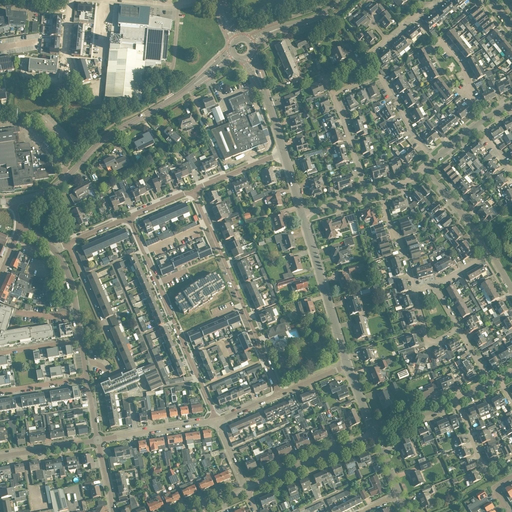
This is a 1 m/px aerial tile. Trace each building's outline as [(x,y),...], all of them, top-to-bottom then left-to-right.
[(452,0),(451,1),(452,2),(457,9),(460,7),(462,9),(466,6),(464,3),(461,0),(452,0)] [(445,4),(443,5),(449,13),(453,10),(455,11),(457,9),(452,2),(449,4),(448,3),(445,5),(445,4)] [(365,7),(367,9),(371,15),(376,11),(379,14),(385,10),(381,5),(378,8),(374,3),(371,5),(371,4),(370,3),(365,7)] [(85,4),(84,21),(88,22),(89,22),(89,20),(89,17),(88,17),(88,12),(91,13),(92,4),(85,4)] [(441,12),(438,14),(444,21),(446,18),(445,17),(449,13),(443,5),(441,7),(442,8),(439,10),(441,12)] [(110,40),(105,98),(141,101),(144,67),(155,68),(155,63),(161,64),(161,60),(166,60),(169,35),(170,33),(169,33),(169,30),(170,30),(172,21),(149,16),(149,13),(141,12),(141,8),(120,6),(118,25),(118,28),(121,28),(120,35),(123,36),(123,40),(121,40),(121,41),(110,40)] [(470,15),(473,19),(475,18),(482,12),(478,8),(471,13),(470,15)] [(392,24),(388,20),(391,17),(386,11),(380,16),(383,19),(380,22),(386,29),(392,24)] [(473,19),(476,23),(478,21),(485,16),(482,12),(475,18),(473,19)] [(431,15),(429,17),(435,25),(438,22),(439,24),(444,21),(438,14),(436,16),(434,14),(431,16),(431,15)] [(6,15),(0,17),(0,20),(3,29),(9,27),(10,27),(9,19),(7,19),(7,15),(6,15)] [(10,15),(11,18),(9,19),(10,27),(17,27),(18,16),(10,15)] [(26,16),(18,16),(17,27),(25,28),(26,16)] [(354,25),(355,24),(358,27),(361,24),(362,26),(367,21),(362,16),(360,18),(359,16),(354,20),(353,18),(351,18),(349,19),(349,21),(352,25),(354,25)] [(478,21),(476,23),(480,27),(488,20),(485,16),(478,21)] [(435,25),(429,17),(427,18),(428,19),(425,22),(426,24),(424,26),(435,39),(438,36),(434,32),(432,30),(434,29),(432,27),(435,25)] [(480,27),(483,31),(491,24),(488,20),(480,27)] [(491,24),(483,31),(486,35),(488,33),(494,28),(491,24)] [(412,28),(410,29),(416,37),(421,33),(423,35),(425,33),(421,28),(419,30),(416,27),(413,29),(412,28)] [(409,38),(407,40),(411,45),(413,42),(414,43),(418,39),(416,37),(410,29),(406,33),(409,38)] [(446,35),(449,39),(456,34),(453,29),(446,35)] [(489,36),(492,40),(499,34),(496,30),(489,36)] [(363,37),(369,44),(371,45),(374,43),(373,41),(375,39),(371,34),(370,32),(364,36),(362,34),(357,37),(359,40),(363,37)] [(449,39),(452,43),(459,37),(456,34),(449,39)] [(492,40),(495,44),(502,38),(499,34),(492,40)] [(452,43),(456,47),(463,41),(459,37),(452,43)] [(398,39),(396,41),(402,48),(404,50),(411,45),(407,40),(404,42),(402,38),(399,40),(398,39)] [(495,44),(499,48),(505,42),(502,38),(495,44)] [(296,43),(298,48),(304,45),(306,49),(310,48),(308,44),(307,44),(305,39),(296,43)] [(395,49),(393,51),(397,56),(404,50),(402,48),(396,41),(394,43),(395,44),(392,46),(395,49)] [(456,47),(459,51),(466,45),(463,41),(456,47)] [(275,46),(282,64),(295,58),(292,51),(289,52),(284,42),(275,46)] [(499,48),(502,52),(509,46),(505,42),(499,48)] [(459,51),(462,55),(469,49),(466,45),(459,51)] [(348,46),(343,48),(341,49),(341,48),(337,50),(332,52),(334,56),(335,55),(338,62),(337,62),(337,63),(346,59),(345,58),(352,55),(348,46)] [(502,52),(505,56),(511,50),(509,46),(502,52)] [(386,49),(382,53),(388,61),(390,63),(392,60),(393,61),(398,58),(397,57),(397,56),(393,51),(392,51),(389,53),(386,49)] [(469,49),(462,55),(466,59),(472,53),(469,49)] [(416,54),(418,59),(426,55),(424,50),(416,54)] [(503,57),(507,61),(508,60),(511,56),(511,50),(505,56),(503,57)] [(388,61),(382,53),(382,54),(378,58),(379,60),(376,63),(382,70),(386,66),(385,66),(386,65),(385,63),(388,61)] [(419,64),(421,64),(429,59),(426,55),(418,59),(417,60),(419,64)] [(0,72),(8,71),(7,70),(11,70),(11,71),(15,70),(13,56),(9,57),(9,59),(0,60),(0,72)] [(296,58),(295,58),(282,64),(289,80),(299,76),(294,63),(297,62),(296,58)] [(467,62),(470,67),(478,62),(475,58),(467,62)] [(30,61),(29,73),(33,73),(33,72),(36,72),(36,73),(40,74),(40,72),(43,73),(43,74),(47,74),(47,73),(50,73),(50,75),(53,75),(54,74),(57,74),(56,75),(57,75),(58,59),(51,59),(51,63),(30,61)] [(421,64),(423,68),(431,64),(429,59),(421,64)] [(87,60),(76,63),(78,68),(88,65),(87,60)] [(470,67),(472,71),(480,67),(478,62),(470,67)] [(423,74),(426,73),(433,68),(431,64),(423,68),(421,69),(423,74)] [(88,65),(78,68),(79,73),(88,71),(86,66),(89,65),(88,65)] [(472,71),(475,75),(482,71),(480,67),(472,71)] [(389,77),(391,82),(394,81),(399,78),(398,75),(402,73),(399,68),(395,70),(393,71),(393,72),(393,71),(394,74),(389,77)] [(426,73),(428,77),(436,73),(433,68),(426,73)] [(489,77),(492,76),(493,75),(490,70),(484,74),(482,71),(475,75),(477,80),(484,76),(485,79),(487,78),(489,77)] [(436,73),(428,77),(431,82),(438,77),(436,73)] [(91,75),(81,78),(82,83),(93,80),(91,75)] [(393,84),(396,89),(404,85),(402,82),(404,81),(402,76),(399,78),(394,81),(391,82),(393,84)] [(501,82),(505,92),(511,89),(511,87),(511,84),(511,82),(509,80),(508,76),(500,80),(501,82)] [(434,91),(436,89),(444,84),(440,80),(436,83),(433,85),(431,87),(434,91)] [(505,92),(501,82),(498,84),(499,86),(497,88),(498,90),(500,95),(505,92)] [(310,86),(312,91),(314,96),(319,94),(324,92),(321,87),(321,85),(318,86),(317,83),(310,86)] [(405,94),(406,94),(412,90),(409,86),(408,83),(404,85),(396,89),(399,94),(404,91),(405,94)] [(369,92),(366,93),(369,100),(380,96),(375,84),(371,86),(370,88),(368,90),(369,92)] [(436,89),(440,93),(447,88),(444,84),(436,89)] [(440,93),(443,97),(450,92),(447,88),(440,93)] [(370,103),(369,100),(366,93),(364,89),(361,91),(360,93),(357,94),(359,99),(361,104),(364,103),(365,105),(370,103)] [(485,90),(486,90),(485,89),(482,90),(483,91),(484,94),(481,96),(485,102),(490,100),(485,90)] [(488,89),(486,90),(485,90),(490,100),(496,97),(492,90),(490,91),(488,89)] [(402,99),(405,104),(413,99),(411,96),(414,95),(412,90),(406,94),(407,96),(402,99)] [(297,104),(295,105),(294,103),(292,104),(292,103),(291,99),(296,97),(296,96),(300,94),(299,91),(284,97),(287,106),(284,106),(285,112),(294,110),(295,112),(299,111),(297,104)] [(450,92),(443,97),(440,100),(443,104),(445,103),(447,105),(452,101),(450,98),(453,96),(450,92)] [(246,93),(237,97),(258,147),(256,148),(257,152),(265,149),(263,145),(267,143),(263,131),(267,129),(265,125),(261,116),(260,116),(257,117),(256,114),(253,107),(252,107),(246,93)] [(349,98),(346,99),(351,110),(354,109),(354,107),(358,105),(356,98),(354,94),(350,95),(349,98)] [(234,113),(223,117),(224,120),(226,119),(240,154),(256,148),(258,147),(237,97),(228,100),(234,113)] [(315,97),(312,99),(311,98),(306,100),(306,101),(304,102),(306,105),(317,101),(315,97)] [(224,120),(223,117),(218,104),(214,106),(211,98),(203,102),(205,106),(208,114),(212,112),(216,123),(219,128),(211,131),(223,156),(225,160),(240,154),(226,119),(224,120)] [(415,108),(418,106),(420,105),(418,101),(415,103),(413,99),(405,104),(408,109),(414,105),(415,108)] [(327,100),(322,102),(319,103),(321,106),(319,107),(323,114),(325,113),(329,111),(327,107),(330,106),(327,100)] [(461,105),(459,107),(466,115),(470,112),(466,106),(463,108),(461,105)] [(381,118),(382,117),(383,116),(392,111),(390,107),(389,107),(389,106),(383,110),(381,106),(375,109),(377,113),(378,112),(381,118)] [(454,111),(452,113),(458,120),(460,118),(461,119),(466,115),(459,107),(457,109),(459,112),(456,113),(454,111)] [(413,119),(421,114),(418,109),(410,114),(413,119)] [(448,116),(446,118),(453,126),(457,122),(458,120),(452,113),(450,110),(448,112),(452,117),(450,119),(448,116)] [(383,116),(382,117),(383,120),(384,120),(386,119),(387,121),(395,116),(392,111),(383,116)] [(184,117),(185,119),(178,121),(181,129),(195,124),(191,114),(184,117)] [(325,119),(321,120),(326,132),(330,131),(331,130),(336,129),(333,123),(336,122),(333,115),(329,116),(328,114),(323,116),(324,118),(325,119)] [(422,124),(428,120),(426,116),(423,117),(421,114),(413,119),(416,124),(421,121),(422,124)] [(356,122),(353,123),(355,129),(363,126),(362,123),(364,122),(363,117),(362,117),(356,119),(355,119),(356,122)] [(291,132),(296,130),(297,133),(302,132),(301,129),(302,129),(300,123),(298,123),(297,118),(291,120),(292,125),(290,126),(291,132)] [(442,122),(441,122),(448,130),(453,126),(446,118),(444,120),(446,122),(443,124),(442,122)] [(205,119),(199,121),(203,129),(208,126),(205,119)] [(431,130),(435,128),(431,124),(428,120),(425,123),(431,130)] [(431,124),(435,128),(439,133),(442,132),(444,134),(448,130),(441,122),(439,124),(441,126),(439,128),(437,126),(436,127),(434,125),(435,125),(433,122),(431,124)] [(511,131),(511,129),(508,122),(506,124),(505,123),(503,123),(507,131),(509,130),(511,132),(511,131)] [(390,128),(393,133),(401,128),(398,123),(391,127),(390,123),(388,124),(382,128),(383,131),(390,128)] [(363,126),(355,129),(356,134),(360,133),(361,136),(365,135),(368,134),(366,129),(364,129),(363,126)] [(497,128),(494,130),(499,138),(503,135),(502,134),(499,128),(498,126),(496,127),(497,128)] [(166,141),(172,147),(176,144),(177,145),(178,144),(179,145),(180,144),(178,142),(180,139),(174,133),(172,134),(171,133),(172,131),(169,127),(164,132),(162,130),(160,128),(162,131),(169,138),(166,141),(157,131),(166,141)] [(26,186),(20,146),(18,133),(20,133),(19,128),(17,128),(0,130),(0,189),(3,191),(7,191),(11,191),(14,190),(14,188),(26,186)] [(401,128),(393,133),(393,132),(396,137),(395,138),(397,141),(402,138),(403,138),(402,135),(404,133),(401,128)] [(341,135),(340,135),(338,130),(330,133),(331,137),(327,138),(329,143),(332,142),(333,144),(343,141),(341,135)] [(499,138),(494,130),(491,132),(491,131),(489,132),(494,139),(496,137),(497,139),(499,138)] [(428,134),(427,134),(434,142),(439,138),(433,131),(428,135),(428,134)] [(434,142),(427,134),(426,132),(424,133),(424,135),(425,136),(423,138),(424,139),(429,145),(433,141),(434,142)] [(134,144),(136,148),(138,150),(144,147),(145,149),(154,144),(151,137),(149,133),(142,136),(144,139),(134,144)] [(304,143),(303,138),(302,138),(297,140),(298,145),(295,146),(297,151),(307,148),(306,143),(304,143)] [(359,144),(361,150),(369,147),(368,144),(371,143),(369,138),(362,140),(363,143),(359,144)] [(476,144),(473,146),(479,154),(481,152),(480,150),(483,147),(479,142),(478,144),(476,142),(475,143),(476,144)] [(28,143),(21,144),(22,145),(20,146),(26,186),(33,185),(32,180),(34,179),(35,180),(49,179),(48,176),(55,175),(54,169),(52,169),(52,163),(48,164),(47,156),(45,157),(45,155),(40,151),(40,150),(30,151),(30,149),(30,145),(29,144),(28,143)] [(337,154),(338,157),(346,155),(345,152),(346,152),(345,148),(341,149),(340,146),(332,148),(334,155),(337,154)] [(469,148),(474,155),(476,153),(477,155),(479,154),(473,146),(471,148),(470,147),(469,148)] [(166,154),(168,153),(166,147),(164,148),(159,150),(162,156),(166,154)] [(369,147),(361,150),(363,155),(366,154),(367,157),(372,156),(374,155),(372,150),(370,150),(369,147)] [(410,148),(406,152),(412,160),(412,159),(416,155),(410,148)] [(305,160),(300,161),(304,173),(307,172),(307,175),(308,175),(310,174),(317,172),(316,168),(312,170),(310,166),(312,165),(309,158),(311,157),(317,155),(319,155),(323,154),(322,150),(304,156),(305,160)] [(398,151),(395,154),(401,161),(404,158),(408,163),(412,160),(406,152),(404,150),(399,154),(398,151)] [(478,170),(479,169),(480,168),(472,157),(469,159),(467,156),(464,152),(462,153),(463,155),(461,156),(467,164),(469,166),(473,163),(476,168),(478,170)] [(487,162),(489,160),(493,157),(490,154),(484,159),(487,162)] [(346,155),(338,157),(339,161),(336,161),(337,164),(335,165),(336,169),(340,167),(339,164),(349,161),(348,158),(347,158),(346,155)] [(472,157),(480,168),(483,166),(477,159),(474,155),(472,157)] [(461,169),(467,164),(461,156),(458,158),(458,157),(456,159),(458,161),(456,163),(461,169)] [(103,162),(106,166),(107,169),(111,167),(114,172),(129,164),(125,157),(115,162),(113,157),(103,162)] [(209,157),(206,159),(211,169),(217,167),(215,162),(214,159),(210,161),(209,157)] [(390,166),(391,169),(394,174),(397,172),(397,173),(400,171),(398,167),(401,166),(398,160),(397,157),(391,161),(393,164),(390,166)] [(211,169),(206,159),(200,161),(205,172),(211,169)] [(486,171),(487,172),(496,166),(494,163),(495,162),(493,161),(491,163),(489,160),(487,162),(483,166),(480,168),(479,169),(481,171),(483,169),(485,172),(486,171)] [(376,162),(377,167),(378,169),(380,177),(383,176),(383,177),(387,176),(385,171),(389,170),(387,165),(386,162),(380,164),(380,162),(377,162),(376,162)] [(178,167),(179,170),(183,178),(189,175),(192,174),(187,163),(178,167)] [(442,170),(446,173),(451,169),(448,165),(442,170)] [(496,166),(487,172),(484,175),(487,178),(486,180),(488,182),(491,180),(496,176),(498,174),(499,173),(497,170),(500,169),(499,167),(497,168),(496,166)] [(157,176),(158,179),(161,187),(167,184),(167,183),(169,183),(166,176),(169,175),(166,170),(165,167),(160,170),(161,174),(157,176)] [(169,168),(166,170),(169,175),(174,173),(178,184),(182,182),(181,179),(183,178),(179,170),(178,167),(175,168),(170,169),(169,168)] [(378,169),(377,167),(367,170),(369,176),(372,175),(374,180),(377,179),(377,178),(380,177),(378,169)] [(262,171),(264,176),(267,186),(276,183),(274,174),(273,175),(271,169),(262,171)] [(451,169),(446,173),(449,177),(454,172),(451,169)] [(452,181),(457,176),(454,172),(449,177),(452,181)] [(345,175),(341,176),(342,177),(345,188),(348,187),(348,188),(352,187),(351,183),(354,182),(352,174),(345,176),(345,175)] [(458,176),(457,176),(452,181),(455,185),(461,180),(461,181),(463,179),(460,174),(458,176)] [(495,184),(496,186),(504,179),(502,177),(503,176),(502,174),(500,176),(498,178),(495,180),(497,182),(495,184)] [(460,189),(462,191),(470,184),(471,183),(472,182),(469,177),(468,177),(467,176),(463,179),(461,181),(458,184),(460,186),(457,188),(459,190),(460,189)] [(310,190),(310,192),(309,192),(310,195),(311,195),(312,197),(314,196),(314,197),(318,196),(318,195),(323,193),(321,189),(320,189),(319,186),(323,185),(321,177),(309,181),(312,189),(310,190)] [(338,177),(332,179),(334,188),(338,187),(339,191),(342,190),(342,189),(345,188),(342,177),(338,178),(338,177)] [(161,187),(158,179),(152,181),(157,193),(161,191),(160,188),(161,187)] [(250,192),(252,198),(255,197),(255,196),(253,191),(249,182),(247,184),(245,179),(238,182),(242,189),(245,188),(246,192),(247,194),(250,192)] [(499,190),(501,192),(509,188),(506,184),(508,182),(507,181),(506,182),(504,179),(496,186),(497,187),(499,186),(501,188),(499,190)] [(91,186),(91,185),(88,181),(81,185),(82,186),(74,191),(75,193),(70,196),(75,205),(74,205),(74,206),(86,199),(84,196),(88,193),(86,189),(91,186)] [(242,189),(238,182),(232,184),(237,196),(240,194),(239,191),(242,189)] [(140,183),(136,185),(140,196),(146,193),(144,189),(143,185),(141,186),(140,183)] [(470,184),(462,191),(463,193),(462,194),(464,196),(466,194),(468,196),(473,192),(476,189),(474,187),(470,190),(469,188),(473,185),(471,183),(470,184)] [(140,196),(136,185),(137,188),(135,189),(134,186),(130,188),(131,190),(134,197),(136,202),(140,200),(138,197),(140,196)] [(421,196),(426,201),(427,200),(425,198),(429,194),(427,190),(423,186),(422,187),(421,188),(419,190),(423,195),(421,196)] [(503,198),(504,200),(511,195),(511,189),(510,191),(509,188),(501,192),(502,195),(505,194),(506,196),(503,198)] [(217,204),(222,202),(220,199),(218,199),(215,191),(208,195),(210,200),(208,201),(210,204),(214,202),(215,205),(217,204)] [(114,194),(116,197),(119,205),(125,202),(122,194),(120,195),(118,192),(114,194)] [(412,204),(414,209),(418,206),(416,204),(418,203),(420,202),(422,205),(425,203),(426,201),(421,196),(420,197),(416,192),(415,193),(414,193),(414,194),(412,196),(416,201),(412,204)] [(282,205),(280,200),(281,200),(279,193),(275,194),(269,196),(266,197),(267,202),(271,201),(272,204),(268,206),(269,209),(273,208),(277,207),(282,205)] [(263,194),(255,197),(252,198),(254,202),(265,198),(263,194)] [(470,201),(472,203),(480,196),(479,195),(476,197),(475,194),(471,197),(468,200),(469,202),(470,201)] [(476,206),(478,209),(484,204),(485,203),(483,200),(481,202),(479,200),(481,198),(480,196),(472,203),(474,206),(473,207),(474,208),(476,206)] [(119,205),(116,197),(106,201),(110,210),(113,208),(115,211),(119,209),(117,206),(119,205)] [(212,209),(215,216),(229,210),(226,204),(232,202),(230,198),(222,202),(217,204),(219,207),(212,209)] [(410,216),(414,214),(417,213),(414,209),(412,204),(408,206),(407,200),(403,201),(403,199),(401,200),(400,199),(398,199),(398,201),(400,209),(401,212),(406,210),(406,208),(409,207),(411,211),(410,216)] [(395,210),(400,209),(398,201),(392,202),(393,204),(390,205),(392,213),(395,211),(395,210)] [(480,213),(482,216),(490,209),(492,207),(487,201),(485,203),(484,204),(478,209),(480,211),(478,213),(479,214),(480,213)] [(424,210),(430,217),(435,213),(441,209),(440,208),(440,207),(439,206),(438,206),(437,204),(432,208),(430,206),(424,210)] [(186,205),(179,207),(183,215),(189,212),(186,205)] [(179,207),(173,210),(177,217),(183,215),(179,207)] [(88,222),(87,222),(91,221),(88,215),(85,216),(84,214),(81,215),(78,209),(76,210),(71,212),(74,218),(76,217),(80,226),(85,224),(86,226),(88,224),(88,222)] [(496,217),(490,209),(482,216),(484,218),(483,219),(484,221),(486,219),(488,221),(490,222),(496,217)] [(173,210),(167,212),(171,220),(177,217),(173,210)] [(224,219),(225,222),(231,220),(231,219),(238,217),(242,215),(240,211),(236,213),(231,215),(229,210),(215,216),(217,222),(224,219)] [(366,223),(371,222),(372,226),(378,224),(373,210),(370,211),(369,210),(366,211),(366,210),(360,212),(361,217),(362,218),(360,218),(360,219),(360,221),(361,221),(364,221),(365,222),(366,223)] [(436,224),(441,220),(446,216),(446,215),(446,214),(445,213),(444,213),(443,211),(437,216),(435,213),(430,217),(432,220),(434,222),(436,224)] [(167,212),(161,215),(165,223),(171,220),(167,212)] [(286,223),(285,219),(283,213),(277,215),(278,217),(272,219),(276,232),(284,229),(284,232),(287,232),(286,229),(284,223),(286,223)] [(161,215),(155,218),(159,225),(165,223),(161,215)] [(399,221),(401,228),(410,226),(410,225),(409,226),(408,221),(411,220),(410,217),(407,218),(399,221)] [(155,218),(149,220),(153,228),(159,225),(155,218)] [(245,221),(247,226),(257,223),(255,218),(245,221)] [(347,227),(345,223),(344,218),(337,220),(338,221),(332,222),(331,221),(323,223),(328,239),(336,237),(333,228),(339,226),(340,229),(347,227)] [(441,220),(436,224),(435,225),(440,232),(444,228),(445,229),(452,223),(451,222),(452,221),(451,220),(450,220),(448,218),(443,223),(441,220)] [(153,228),(149,220),(143,223),(144,224),(145,227),(148,234),(154,231),(153,228)] [(220,228),(223,234),(231,230),(230,227),(234,225),(231,220),(225,222),(226,225),(220,228)] [(371,236),(375,234),(384,232),(382,224),(368,228),(371,236)] [(410,226),(401,228),(401,229),(402,228),(404,236),(416,232),(415,229),(412,230),(410,226)] [(451,238),(459,232),(455,227),(450,231),(448,229),(444,232),(443,233),(445,235),(446,234),(450,239),(451,238)] [(125,230),(118,233),(122,241),(126,240),(127,243),(129,242),(128,239),(125,230)] [(233,237),(234,240),(240,237),(238,231),(233,234),(231,230),(223,234),(225,240),(233,237)] [(168,231),(162,234),(165,240),(171,237),(168,231)] [(375,234),(378,242),(383,240),(382,238),(386,237),(384,232),(375,234)] [(452,244),(453,247),(459,243),(457,240),(462,236),(459,232),(451,238),(454,242),(452,244)] [(118,233),(112,236),(116,244),(122,241),(118,233)] [(286,233),(275,237),(277,244),(280,243),(281,247),(286,246),(287,250),(291,249),(296,248),(292,236),(287,238),(286,233)] [(112,236),(106,238),(110,246),(116,244),(112,236)] [(405,239),(407,247),(420,243),(420,242),(419,242),(418,238),(415,239),(414,236),(413,236),(405,239)] [(229,246),(232,252),(240,248),(244,246),(240,237),(234,240),(236,243),(229,246)] [(106,238),(100,241),(104,249),(110,246),(106,238)] [(338,249),(338,248),(331,250),(331,252),(331,253),(331,255),(333,255),(333,257),(334,257),(337,265),(345,263),(343,256),(351,254),(349,247),(354,245),(352,238),(344,240),(346,247),(338,249)] [(156,243),(159,242),(157,239),(155,240),(151,241),(151,240),(145,243),(147,247),(152,245),(156,243)] [(378,242),(380,250),(389,247),(387,242),(384,243),(383,240),(378,242)] [(100,241),(94,243),(98,251),(99,255),(105,252),(104,249),(100,241)] [(457,251),(459,253),(469,246),(466,241),(460,245),(459,243),(453,247),(455,249),(456,249),(457,251)] [(94,243),(88,246),(92,254),(98,251),(94,243)] [(203,243),(200,244),(206,258),(212,255),(208,246),(205,247),(203,243)] [(408,247),(410,251),(418,249),(422,248),(421,245),(421,244),(420,243),(407,247),(408,247)] [(198,250),(196,251),(199,259),(200,260),(206,258),(200,244),(197,246),(198,250)] [(85,256),(80,259),(81,262),(87,259),(87,260),(93,257),(92,254),(88,246),(82,248),(83,251),(84,253),(85,256)] [(461,252),(459,253),(462,258),(464,260),(469,257),(467,254),(473,250),(469,246),(461,252)] [(389,247),(380,250),(376,251),(378,255),(379,258),(382,257),(382,258),(383,257),(391,255),(389,247)] [(240,248),(232,252),(234,258),(241,255),(242,258),(240,259),(248,256),(246,250),(242,251),(240,248)] [(418,249),(410,251),(412,259),(421,257),(419,252),(422,251),(422,248),(418,249)] [(196,251),(191,253),(194,261),(199,259),(196,251)] [(16,252),(13,260),(23,263),(25,259),(21,258),(23,254),(16,252)] [(191,253),(186,255),(189,263),(194,261),(191,253)] [(299,257),(294,259),(292,254),(286,256),(288,261),(292,273),(302,270),(299,257)] [(186,255),(181,257),(184,265),(189,263),(186,255)] [(129,267),(132,266),(138,263),(135,256),(131,258),(129,259),(131,262),(128,263),(128,265),(129,267)] [(444,257),(442,258),(447,268),(450,266),(451,267),(453,266),(456,264),(452,258),(449,260),(448,258),(447,256),(446,256),(444,257)] [(181,257),(176,259),(179,267),(184,265),(181,257)] [(240,271),(247,268),(250,266),(246,258),(243,260),(244,262),(237,265),(240,271)] [(388,262),(389,267),(400,264),(398,259),(392,261),(391,258),(386,259),(386,262),(388,262)] [(437,261),(439,264),(443,271),(445,270),(445,269),(447,268),(442,258),(437,261)] [(166,259),(163,260),(169,274),(175,271),(174,270),(171,262),(168,263),(166,259)] [(176,259),(171,262),(174,270),(179,267),(176,259)] [(23,263),(13,260),(10,266),(17,269),(18,267),(22,269),(24,264),(23,263)] [(161,266),(158,267),(162,276),(169,274),(163,260),(160,262),(161,266)] [(439,264),(437,261),(432,264),(433,267),(434,266),(438,273),(441,272),(443,271),(439,264)] [(132,266),(135,273),(141,270),(138,263),(132,266)] [(363,264),(348,268),(349,272),(364,268),(363,264)] [(389,267),(391,272),(402,269),(400,264),(389,267)] [(424,266),(422,266),(426,279),(430,277),(430,276),(433,275),(432,270),(430,264),(428,265),(428,266),(425,267),(424,266)] [(426,279),(422,266),(421,267),(421,268),(417,270),(417,268),(415,269),(418,279),(421,278),(422,280),(426,279)] [(478,269),(481,275),(486,272),(483,266),(478,269)] [(240,271),(242,277),(249,273),(247,268),(240,271)] [(387,279),(388,282),(397,279),(397,277),(403,275),(402,269),(391,272),(393,278),(387,279)] [(478,269),(472,272),(476,278),(481,275),(478,269)] [(118,272),(121,279),(126,276),(125,273),(123,274),(123,273),(122,270),(118,272)] [(135,273),(138,279),(144,277),(141,270),(135,273)] [(8,274),(3,285),(10,288),(43,299),(44,298),(44,294),(41,293),(45,279),(23,274),(24,274),(18,272),(12,271),(10,275),(8,274)] [(249,273),(242,277),(245,283),(252,279),(250,276),(253,275),(252,272),(249,273)] [(467,275),(470,281),(476,278),(472,272),(467,275)] [(345,273),(343,273),(338,275),(341,282),(343,289),(351,287),(348,276),(346,276),(345,273)] [(87,277),(90,283),(98,280),(95,274),(87,277)] [(179,297),(175,300),(184,314),(188,312),(189,313),(221,292),(220,291),(225,289),(215,274),(211,277),(210,275),(206,278),(207,280),(200,284),(199,283),(190,289),(191,290),(184,294),(183,293),(178,296),(179,297)] [(138,279),(141,286),(147,283),(144,277),(138,279)] [(297,291),(308,288),(305,280),(301,281),(301,280),(293,283),(293,281),(289,282),(288,279),(273,284),(275,293),(279,292),(277,287),(292,283),(293,286),(296,286),(297,291)] [(394,283),(396,289),(399,288),(406,286),(405,280),(398,282),(397,279),(388,282),(389,285),(394,283)] [(90,283),(93,289),(100,286),(98,280),(90,283)] [(481,285),(484,289),(491,285),(490,283),(492,282),(490,280),(486,282),(481,285)] [(141,286),(144,293),(150,290),(147,283),(141,286)] [(246,286),(249,292),(256,289),(253,283),(246,286)] [(484,289),(486,294),(494,289),(493,288),(494,287),(493,284),(491,285),(484,289)] [(3,285),(0,292),(0,293),(7,296),(8,296),(9,297),(10,295),(11,296),(12,295),(19,297),(21,298),(25,298),(31,300),(36,301),(46,303),(46,299),(44,298),(43,299),(10,288),(3,285)] [(93,289),(95,295),(103,292),(106,291),(103,285),(100,286),(93,289)] [(393,295),(394,298),(402,296),(401,293),(408,291),(406,286),(399,288),(396,289),(393,290),(394,295),(393,295)] [(448,293),(449,295),(457,291),(454,286),(447,290),(449,293),(448,293)] [(249,292),(251,298),(259,295),(256,289),(249,292)] [(486,294),(489,298),(496,294),(495,292),(497,291),(495,289),(494,289),(486,294)] [(144,293),(146,299),(153,297),(150,290),(144,293)] [(95,295),(98,301),(105,298),(108,296),(106,291),(103,292),(95,295)] [(118,299),(121,298),(124,297),(122,291),(116,293),(118,299)] [(451,297),(452,299),(459,295),(457,291),(449,295),(450,297),(451,297)] [(0,293),(0,298),(5,301),(12,302),(14,302),(16,299),(18,299),(19,297),(12,295),(11,296),(10,295),(9,297),(8,296),(7,296),(0,293)] [(496,294),(489,298),(486,300),(489,304),(492,303),(499,298),(498,296),(499,295),(498,293),(496,294)] [(399,300),(400,305),(404,304),(411,302),(410,296),(407,297),(406,294),(402,296),(394,298),(395,301),(399,300)] [(251,298),(254,304),(261,301),(259,295),(251,298)] [(453,303),(454,304),(462,300),(459,295),(452,299),(454,302),(453,303)] [(100,307),(108,304),(111,302),(108,296),(105,298),(98,301),(100,307)] [(146,299),(149,306),(155,303),(153,297),(146,299)] [(351,302),(347,303),(350,315),(355,313),(359,313),(360,316),(359,316),(365,315),(365,314),(363,307),(359,308),(356,297),(350,299),(351,302)] [(0,298),(0,303),(15,308),(14,308),(15,305),(11,304),(12,302),(5,301),(0,298)] [(308,315),(310,314),(315,312),(312,302),(308,303),(307,300),(301,302),(303,308),(305,315),(308,314),(308,315)] [(456,306),(458,309),(465,305),(462,300),(454,304),(455,306),(456,306)] [(261,301),(254,304),(256,310),(264,307),(261,301)] [(397,311),(398,314),(401,314),(406,312),(407,312),(406,309),(413,307),(411,302),(404,304),(400,305),(398,306),(399,307),(401,307),(402,309),(397,311)] [(492,309),(494,313),(494,314),(506,307),(503,302),(499,305),(495,307),(496,307),(495,308),(493,304),(487,308),(489,311),(492,309)] [(149,306),(152,313),(158,310),(155,303),(149,306)] [(100,307),(103,313),(110,310),(108,304),(100,307)] [(459,312),(460,314),(467,309),(465,305),(458,309),(459,311),(459,312)] [(0,315),(8,318),(10,313),(12,314),(13,311),(0,306),(0,315)] [(491,325),(494,323),(505,317),(504,314),(508,311),(506,307),(494,314),(494,313),(492,314),(495,319),(492,320),(493,322),(490,323),(491,325)] [(271,308),(264,311),(265,314),(259,317),(262,323),(267,321),(268,324),(275,321),(274,318),(271,312),(272,311),(271,308)] [(467,309),(460,314),(461,316),(461,315),(463,318),(470,314),(473,312),(470,308),(467,309)] [(103,313),(105,319),(109,318),(113,316),(110,310),(103,313)] [(152,313),(155,319),(161,317),(158,310),(152,313)] [(236,312),(230,315),(236,328),(239,327),(238,323),(240,322),(236,312)] [(406,315),(407,321),(415,318),(414,313),(407,315),(406,312),(401,314),(398,314),(399,317),(402,316),(406,315)] [(465,324),(468,328),(476,324),(481,321),(478,317),(477,317),(476,314),(466,320),(468,323),(465,324)] [(0,323),(6,326),(8,318),(0,315),(0,323)] [(230,315),(224,318),(225,319),(228,327),(231,326),(233,330),(236,328),(230,315)] [(161,317),(155,319),(158,326),(164,324),(161,317)] [(362,317),(360,318),(355,319),(357,325),(354,326),(358,339),(367,336),(371,335),(368,329),(366,330),(362,317)] [(504,322),(506,326),(511,323),(511,318),(511,317),(507,320),(505,317),(494,323),(496,327),(504,322)] [(415,318),(407,321),(404,322),(406,327),(403,328),(403,331),(411,328),(410,326),(417,324),(415,318)] [(225,319),(220,321),(223,329),(228,327),(225,319)] [(220,321),(215,323),(218,331),(223,329),(220,321)] [(269,332),(266,333),(269,339),(279,335),(287,331),(285,326),(289,324),(288,321),(268,330),(269,332)] [(479,324),(479,322),(476,324),(468,328),(471,333),(481,327),(480,325),(483,324),(482,322),(479,324)] [(215,323),(210,325),(213,333),(218,331),(215,323)] [(511,323),(506,326),(502,329),(506,336),(511,332),(511,323)] [(53,325),(45,326),(47,340),(55,339),(53,330),(53,327),(53,325)] [(113,337),(121,333),(124,332),(122,325),(114,329),(110,330),(113,337)] [(210,325),(205,328),(208,336),(213,333),(210,325)] [(37,328),(39,341),(47,340),(45,326),(41,327),(41,328),(37,329),(37,328)] [(160,330),(162,337),(169,334),(166,327),(161,329),(160,330)] [(29,329),(32,343),(39,341),(37,328),(33,328),(34,329),(30,330),(29,329)] [(199,328),(193,331),(199,344),(202,343),(201,339),(203,338),(200,330),(199,328)] [(205,328),(200,330),(203,338),(208,336),(205,328)] [(22,330),(24,344),(32,343),(29,329),(26,330),(26,331),(22,331),(22,330)] [(474,339),(476,343),(484,339),(486,338),(488,337),(484,329),(475,334),(476,338),(474,339)] [(14,332),(16,345),(24,344),(22,330),(18,331),(18,332),(14,333),(14,331),(14,332)] [(193,331),(187,334),(191,343),(194,342),(196,346),(199,344),(193,331)] [(0,332),(0,347),(0,348),(0,346),(0,345),(2,345),(4,346),(4,347),(8,347),(6,333),(5,336),(3,335),(4,333),(0,332)] [(14,332),(6,333),(8,347),(16,345),(14,332)] [(113,337),(115,343),(123,339),(121,333),(113,337)] [(162,337),(165,343),(171,341),(169,334),(162,337)] [(246,334),(238,337),(240,342),(248,339),(246,334)] [(405,338),(407,344),(417,341),(416,335),(409,337),(408,334),(401,337),(402,339),(405,338)] [(484,339),(476,343),(479,348),(485,344),(487,347),(494,343),(492,340),(490,341),(488,337),(486,338),(484,339)] [(115,343),(118,349),(126,345),(123,339),(115,343)] [(248,339),(240,342),(242,347),(250,344),(248,339)] [(456,339),(451,342),(456,349),(457,351),(457,352),(461,349),(460,347),(456,339)] [(163,345),(166,351),(174,348),(171,341),(165,343),(163,345)] [(399,355),(403,354),(406,353),(413,351),(412,348),(419,346),(417,341),(407,344),(409,349),(405,350),(398,352),(399,355)] [(449,348),(446,350),(452,360),(455,358),(453,354),(457,351),(456,349),(451,342),(447,344),(449,348)] [(118,349),(121,355),(128,351),(130,350),(130,349),(129,344),(126,345),(118,349)] [(250,344),(242,347),(244,353),(252,349),(250,344)] [(503,352),(508,361),(509,361),(509,360),(511,358),(511,356),(505,344),(506,346),(504,347),(506,350),(503,352)] [(66,351),(62,352),(63,357),(73,355),(71,346),(65,347),(66,351)] [(368,346),(361,349),(365,362),(369,361),(369,362),(375,360),(373,352),(372,350),(371,347),(369,348),(368,346)] [(494,348),(496,352),(503,363),(506,361),(507,362),(508,361),(503,352),(500,354),(496,346),(494,347),(494,348)] [(153,353),(154,356),(160,354),(157,348),(154,349),(152,350),(153,353)] [(168,358),(169,358),(171,357),(177,354),(174,348),(166,351),(165,351),(168,358)] [(441,348),(436,350),(442,360),(446,358),(448,361),(452,360),(446,350),(443,352),(441,348)] [(58,349),(52,350),(54,358),(63,357),(62,352),(58,352),(58,349)] [(47,354),(43,355),(44,360),(54,358),(52,350),(46,351),(47,354)] [(199,354),(202,361),(208,358),(211,357),(208,350),(199,354)] [(442,360),(436,350),(432,353),(436,360),(438,359),(439,362),(442,360)] [(128,351),(121,355),(123,361),(131,357),(128,351)] [(44,360),(43,355),(39,355),(39,352),(33,353),(34,361),(44,360)] [(496,356),(493,357),(498,367),(499,366),(500,365),(503,363),(496,352),(494,353),(496,356)] [(172,364),(174,364),(180,361),(177,354),(171,357),(169,358),(172,364)] [(230,363),(234,371),(242,367),(240,364),(250,360),(248,354),(240,357),(239,355),(236,356),(238,361),(237,362),(239,365),(233,367),(232,363),(230,363)] [(414,364),(419,366),(423,356),(417,354),(415,360),(414,360),(411,360),(410,365),(413,366),(414,364)] [(423,356),(419,366),(424,368),(425,365),(426,362),(428,358),(427,357),(428,356),(423,354),(423,356)] [(498,367),(493,357),(490,359),(488,356),(486,357),(493,369),(496,367),(498,367)] [(6,357),(0,358),(2,367),(12,365),(11,360),(7,361),(6,357)] [(123,361),(126,367),(133,363),(131,357),(123,361)] [(202,361),(205,367),(211,365),(214,364),(211,357),(208,358),(202,361)] [(385,361),(379,363),(382,370),(388,368),(387,366),(392,363),(390,359),(385,361)] [(461,367),(462,370),(472,365),(471,364),(470,364),(468,360),(463,364),(461,360),(454,363),(458,369),(461,367)] [(174,364),(177,370),(183,368),(180,361),(174,364)] [(133,363),(126,367),(128,373),(136,369),(133,363)] [(144,368),(136,372),(138,377),(144,375),(151,391),(152,391),(157,389),(163,387),(153,364),(150,366),(144,368)] [(257,366),(251,368),(253,372),(259,370),(262,368),(261,364),(257,366)] [(47,375),(46,370),(45,365),(40,366),(41,371),(36,372),(37,380),(43,379),(43,376),(47,375)] [(74,365),(65,367),(66,372),(69,372),(70,375),(76,374),(74,365)] [(205,367),(208,374),(214,372),(211,365),(205,367)] [(461,375),(462,377),(465,375),(474,370),(472,367),(472,366),(472,365),(462,370),(464,373),(461,375)] [(65,367),(55,369),(57,377),(62,376),(62,373),(66,372),(65,367)] [(161,372),(163,376),(168,374),(166,370),(165,371),(163,368),(160,370),(161,372)] [(183,368),(177,370),(180,377),(186,375),(183,368)] [(378,368),(373,370),(368,372),(370,377),(371,376),(375,385),(380,383),(384,382),(378,368)] [(55,369),(46,370),(47,375),(50,375),(51,378),(57,377),(55,369)] [(214,372),(208,374),(211,381),(215,379),(217,378),(216,375),(220,374),(218,370),(214,372)] [(404,372),(398,375),(400,379),(409,376),(407,370),(404,371),(404,372)] [(465,375),(462,377),(464,380),(466,385),(472,381),(471,379),(471,378),(472,379),(473,378),(473,377),(477,375),(474,370),(465,375)] [(448,378),(445,379),(449,389),(454,386),(453,383),(456,382),(457,385),(460,384),(458,379),(455,380),(451,371),(450,371),(451,373),(447,375),(448,378)] [(109,394),(109,396),(114,395),(120,394),(121,394),(127,393),(138,388),(136,382),(139,381),(137,377),(138,377),(136,372),(104,385),(103,386),(107,394),(108,393),(108,394),(109,394)] [(168,374),(163,376),(165,382),(166,385),(184,382),(184,378),(169,381),(167,376),(170,375),(169,373),(168,374)] [(13,376),(4,377),(5,386),(11,385),(10,381),(14,381),(13,376)] [(449,389),(445,379),(442,380),(441,378),(435,380),(439,389),(442,387),(443,391),(449,389)] [(255,386),(252,387),(253,389),(255,394),(261,391),(257,381),(256,379),(252,380),(255,386)] [(260,380),(257,381),(261,391),(267,388),(265,382),(264,382),(263,379),(260,380)] [(332,394),(336,393),(340,391),(339,388),(336,381),(328,385),(332,394)] [(240,385),(240,386),(242,389),(244,395),(251,392),(248,386),(246,382),(240,385)] [(220,389),(219,386),(217,383),(212,386),(214,391),(217,390),(220,398),(217,399),(220,406),(226,403),(220,389)] [(389,386),(392,393),(398,391),(395,383),(389,386)] [(419,393),(420,395),(422,400),(430,397),(428,394),(433,392),(432,387),(431,385),(425,388),(426,390),(419,393)] [(240,386),(234,388),(235,391),(238,398),(244,395),(242,389),(240,386)] [(336,393),(339,400),(349,396),(345,386),(339,388),(340,391),(336,393)] [(220,389),(226,403),(232,400),(229,394),(228,391),(227,388),(221,391),(220,389)] [(234,388),(228,391),(229,394),(232,400),(238,398),(235,391),(234,388)] [(313,391),(306,394),(309,402),(312,400),(315,406),(321,403),(318,397),(316,398),(313,391)] [(387,391),(382,393),(378,395),(383,409),(391,406),(388,398),(389,397),(387,391)] [(50,398),(47,399),(49,407),(52,406),(52,404),(57,403),(55,392),(50,393),(50,398)] [(43,394),(38,395),(39,406),(40,408),(49,407),(47,399),(44,399),(43,394)] [(306,394),(300,397),(303,403),(300,405),(303,411),(309,408),(312,407),(309,402),(306,394)] [(499,396),(499,395),(496,397),(496,398),(500,406),(500,405),(501,407),(504,406),(504,407),(506,405),(500,395),(499,396)] [(21,403),(18,404),(20,411),(23,411),(23,408),(28,408),(26,396),(20,397),(21,403)] [(147,400),(147,397),(143,398),(144,400),(145,408),(142,409),(142,411),(143,414),(139,414),(136,415),(137,420),(140,419),(140,422),(147,421),(146,411),(149,410),(147,400)] [(14,398),(8,399),(10,410),(16,410),(16,412),(20,411),(18,404),(15,404),(14,398)] [(500,406),(496,398),(491,401),(495,407),(495,408),(500,406)] [(293,400),(287,402),(292,412),(298,410),(293,400)] [(158,410),(158,412),(159,419),(166,418),(165,413),(165,411),(164,408),(163,401),(160,402),(161,409),(158,410)] [(190,403),(191,409),(192,414),(193,414),(194,415),(196,414),(196,413),(203,412),(203,409),(202,409),(201,405),(200,406),(199,402),(197,402),(190,403)] [(287,402),(282,405),(285,412),(286,415),(292,412),(287,402)] [(485,404),(485,403),(481,404),(482,405),(481,405),(485,416),(493,413),(491,408),(490,405),(487,406),(486,403),(485,404)] [(180,409),(180,411),(181,416),(188,415),(187,408),(186,404),(184,404),(184,408),(180,409)] [(282,405),(276,407),(279,414),(285,412),(282,405)] [(476,407),(478,412),(475,413),(477,418),(477,419),(481,426),(481,428),(485,427),(482,419),(480,418),(485,416),(481,405),(476,407)] [(177,416),(175,406),(168,407),(169,411),(170,418),(177,416)] [(276,407),(270,410),(273,417),(279,414),(276,407)] [(470,422),(477,418),(475,413),(473,408),(473,409),(472,408),(469,409),(469,410),(468,411),(469,412),(466,413),(470,422)] [(153,409),(151,410),(151,413),(151,414),(152,416),(152,420),(159,419),(158,412),(154,413),(153,409)] [(273,417),(270,410),(264,412),(267,419),(270,418),(272,422),(275,420),(273,417)] [(356,417),(357,417),(354,410),(353,411),(353,410),(350,411),(350,412),(347,413),(349,418),(345,420),(348,428),(359,424),(356,417)] [(258,414),(253,417),(256,424),(257,427),(266,423),(264,421),(262,415),(259,417),(258,414)] [(449,418),(453,427),(453,429),(459,427),(458,426),(463,424),(459,415),(454,417),(454,416),(453,417),(453,416),(450,417),(450,418),(449,418)] [(253,417),(247,419),(250,427),(256,424),(253,417)] [(505,427),(507,426),(511,423),(511,417),(507,420),(505,417),(501,420),(498,421),(497,422),(499,425),(502,423),(505,427)] [(338,420),(334,421),(336,425),(339,432),(345,429),(341,418),(338,420)] [(247,419),(241,422),(244,429),(250,427),(247,419)] [(446,433),(453,429),(453,427),(450,428),(446,419),(441,421),(446,433)] [(336,425),(334,421),(331,422),(331,423),(328,424),(331,430),(333,435),(339,432),(336,425)] [(436,437),(446,433),(441,421),(436,424),(438,428),(434,430),(436,437)] [(76,425),(76,429),(77,429),(78,429),(79,435),(84,434),(84,435),(87,434),(86,427),(88,427),(86,422),(86,423),(76,425)] [(241,422),(235,424),(238,432),(244,429),(241,422)] [(60,428),(56,428),(56,431),(57,439),(64,438),(63,430),(62,424),(59,425),(60,428)] [(66,425),(67,430),(67,432),(68,437),(75,436),(75,431),(74,429),(73,424),(66,425)] [(238,432),(235,424),(229,427),(234,437),(240,435),(238,432)] [(478,434),(480,439),(491,434),(489,430),(496,428),(494,424),(489,426),(486,427),(488,430),(486,431),(478,434)] [(25,431),(24,426),(22,426),(22,429),(21,429),(21,431),(21,434),(17,435),(17,438),(17,440),(18,445),(25,444),(24,437),(26,437),(25,431)] [(56,431),(56,428),(52,429),(52,426),(49,426),(51,440),(57,439),(56,431)] [(323,426),(317,429),(321,439),(327,437),(323,426)] [(321,439),(317,429),(316,429),(315,428),(314,429),(313,429),(312,430),(312,431),(310,431),(315,442),(321,439)] [(425,428),(418,431),(420,437),(422,436),(423,439),(423,440),(420,441),(422,447),(432,443),(432,441),(434,439),(430,429),(427,430),(426,431),(425,428)] [(40,430),(36,430),(37,435),(38,442),(45,441),(44,436),(43,429),(40,430)] [(37,435),(36,430),(29,432),(30,436),(29,436),(30,443),(38,442),(37,435)] [(203,443),(203,447),(204,449),(206,449),(205,444),(212,443),(212,441),(210,431),(203,432),(204,437),(204,439),(205,442),(203,443)] [(304,432),(298,434),(300,440),(304,447),(310,444),(305,434),(304,432)] [(193,441),(194,445),(197,444),(198,446),(200,446),(201,443),(200,440),(200,438),(199,433),(192,434),(193,441)] [(190,445),(194,445),(193,441),(192,434),(185,435),(186,440),(186,442),(187,446),(190,445)] [(300,440),(298,434),(295,436),(292,437),(293,439),(297,450),(304,447),(300,440)] [(488,441),(489,445),(496,442),(495,438),(493,439),(491,434),(480,439),(482,444),(488,441)] [(175,444),(176,448),(180,447),(181,449),(182,449),(182,446),(183,446),(182,442),(182,441),(181,435),(174,437),(175,444)] [(456,437),(453,438),(452,439),(454,445),(457,444),(458,447),(466,444),(463,438),(462,438),(460,435),(456,437)] [(172,448),(176,448),(175,444),(174,437),(167,438),(168,443),(169,449),(172,448)] [(163,438),(156,440),(158,450),(165,449),(164,445),(164,444),(163,438)] [(403,446),(399,448),(403,459),(412,456),(409,448),(411,447),(408,438),(401,440),(403,446)] [(284,442),(281,444),(283,447),(286,455),(292,452),(286,439),(284,441),(284,442)] [(158,450),(156,440),(149,441),(150,448),(151,448),(151,452),(158,450)] [(142,441),(141,442),(138,443),(139,448),(140,453),(149,452),(148,446),(146,446),(145,442),(144,441),(142,441)] [(484,450),(486,455),(494,452),(498,450),(496,446),(499,445),(498,441),(497,441),(496,442),(489,445),(491,448),(484,450)] [(283,447),(281,444),(278,445),(277,443),(274,445),(280,457),(286,455),(283,447)] [(135,462),(138,462),(138,460),(138,457),(137,454),(136,449),(129,450),(128,447),(121,449),(123,457),(123,459),(126,458),(126,459),(134,457),(135,462)] [(465,447),(460,449),(457,450),(459,456),(462,455),(463,458),(471,455),(468,449),(466,450),(465,447)] [(124,464),(123,459),(123,457),(121,449),(114,450),(116,456),(112,457),(113,464),(117,463),(117,464),(120,464),(121,465),(124,464)] [(268,462),(263,451),(260,453),(258,449),(253,451),(256,458),(258,457),(262,465),(268,462)] [(269,449),(263,451),(268,462),(274,460),(269,449)] [(205,460),(209,458),(212,457),(220,455),(218,451),(211,453),(211,454),(208,455),(204,453),(205,455),(205,460)] [(494,452),(486,455),(488,460),(489,463),(491,462),(492,464),(500,460),(498,455),(496,456),(494,452)] [(359,456),(359,457),(359,458),(356,460),(355,460),(358,466),(366,462),(368,465),(376,462),(374,457),(370,459),(368,453),(363,455),(363,454),(359,456)] [(82,459),(83,462),(83,465),(84,468),(88,467),(88,470),(95,469),(93,461),(91,462),(90,455),(82,457),(82,459)] [(248,458),(249,462),(245,464),(248,471),(256,467),(253,460),(251,456),(248,458)] [(66,459),(67,464),(68,467),(77,466),(75,458),(66,459)] [(469,459),(465,461),(459,463),(461,466),(464,464),(467,471),(476,467),(473,462),(471,463),(469,459)] [(60,460),(52,462),(54,470),(54,475),(60,474),(61,477),(66,476),(64,467),(62,468),(61,465),(60,460)] [(345,467),(346,467),(349,472),(348,473),(349,476),(354,474),(353,471),(356,470),(355,466),(352,460),(345,463),(345,464),(344,464),(345,467)] [(419,465),(422,471),(431,467),(428,461),(419,465)] [(44,479),(42,469),(39,470),(38,462),(29,464),(30,469),(30,471),(35,471),(36,475),(37,480),(40,480),(41,480),(42,483),(45,482),(44,479)] [(42,469),(44,479),(51,478),(50,471),(54,470),(52,462),(45,463),(46,469),(42,469)] [(188,466),(189,469),(191,474),(196,472),(193,466),(192,463),(188,464),(188,465),(188,466)] [(13,477),(14,480),(15,484),(21,483),(20,478),(19,473),(25,473),(24,470),(23,465),(14,466),(16,477),(13,477)] [(333,479),(334,480),(335,485),(340,483),(338,478),(339,478),(339,477),(343,475),(339,466),(338,466),(338,465),(335,466),(335,467),(332,469),(333,472),(331,473),(333,478),(333,479)] [(224,473),(221,475),(224,481),(230,478),(227,472),(228,472),(226,466),(222,468),(224,473)] [(9,467),(2,468),(4,476),(7,475),(8,479),(11,478),(10,474),(11,474),(9,467)] [(173,469),(170,470),(176,483),(179,482),(176,474),(175,475),(173,469)] [(320,474),(323,481),(324,485),(328,484),(328,485),(329,485),(329,487),(331,488),(333,488),(335,492),(338,491),(335,485),(334,480),(330,482),(326,471),(320,474)] [(419,471),(415,473),(410,475),(415,486),(423,483),(419,471)] [(475,471),(470,473),(467,475),(469,481),(472,480),(473,483),(481,480),(478,474),(476,475),(475,471)] [(115,475),(117,482),(128,479),(127,473),(124,474),(115,475)] [(224,481),(221,475),(217,476),(216,473),(213,474),(214,477),(217,484),(224,481)] [(319,483),(323,481),(320,474),(313,477),(318,487),(321,486),(319,483)] [(207,477),(203,479),(204,482),(207,488),(213,485),(211,479),(209,476),(207,477)] [(360,493),(362,496),(364,500),(368,498),(368,497),(369,498),(371,497),(383,492),(382,489),(381,489),(380,486),(378,480),(378,479),(377,476),(369,479),(371,482),(373,488),(369,490),(365,492),(364,490),(360,493)] [(204,482),(203,479),(203,478),(196,481),(198,485),(201,491),(207,488),(204,482)] [(154,479),(159,491),(163,490),(159,482),(157,483),(155,479),(154,479)] [(300,482),(303,489),(306,488),(308,492),(312,490),(310,486),(307,479),(300,482)] [(117,482),(118,488),(127,486),(126,480),(117,482)] [(99,488),(94,488),(93,482),(84,483),(85,487),(90,486),(93,498),(96,497),(100,496),(99,488)] [(193,483),(186,485),(190,495),(197,493),(194,486),(193,483)] [(127,496),(129,495),(131,495),(129,485),(118,488),(119,494),(118,494),(119,497),(127,496)] [(190,495),(186,485),(180,488),(181,492),(184,498),(190,495)] [(287,488),(289,493),(290,495),(287,496),(290,504),(294,503),(293,501),(300,498),(298,493),(298,494),(296,490),(295,487),(294,485),(287,488)] [(58,511),(59,511),(68,509),(67,504),(63,489),(54,491),(50,492),(49,487),(45,487),(49,504),(52,504),(53,510),(42,511),(58,511)] [(342,489),(344,492),(346,497),(350,494),(349,491),(347,487),(342,489)] [(6,489),(3,490),(3,491),(0,491),(0,492),(0,491),(0,495),(1,495),(1,499),(8,497),(11,497),(11,494),(10,488),(6,489)] [(176,490),(170,492),(171,496),(174,502),(180,500),(177,493),(176,490)] [(319,499),(315,490),(312,491),(315,498),(310,500),(312,503),(319,499)] [(467,507),(470,511),(488,500),(486,497),(487,497),(485,495),(486,494),(484,491),(483,492),(483,491),(473,497),(475,500),(475,499),(477,502),(472,505),(471,504),(467,507)] [(171,496),(170,492),(163,495),(165,499),(164,499),(167,505),(174,502),(171,496)] [(428,493),(423,495),(419,497),(423,508),(431,505),(428,497),(429,497),(428,493)] [(272,494),(266,497),(268,504),(272,502),(273,506),(276,505),(275,501),(272,494)] [(131,505),(130,505),(131,507),(131,508),(132,511),(134,511),(136,511),(145,511),(144,510),(144,508),(139,510),(137,505),(134,498),(133,499),(131,495),(129,495),(131,505)] [(159,497),(153,499),(157,509),(164,507),(161,500),(159,497)] [(268,504),(266,497),(259,500),(264,510),(267,508),(265,505),(268,504)] [(359,497),(353,500),(356,506),(362,503),(359,497)] [(150,511),(157,509),(153,499),(146,502),(148,506),(150,511)] [(287,500),(285,501),(286,502),(281,505),(283,510),(290,507),(287,500)] [(353,500),(348,502),(351,508),(356,506),(353,500)] [(482,511),(487,511),(494,508),(493,508),(494,507),(492,504),(492,505),(490,503),(489,503),(488,500),(470,511),(476,511),(481,509),(483,511),(482,511)] [(3,506),(4,510),(10,508),(14,508),(13,501),(9,502),(2,503),(3,506)] [(93,511),(103,511),(103,507),(101,501),(98,501),(99,506),(97,506),(97,508),(93,509),(93,511)] [(348,502),(342,505),(345,511),(351,508),(348,502)]
